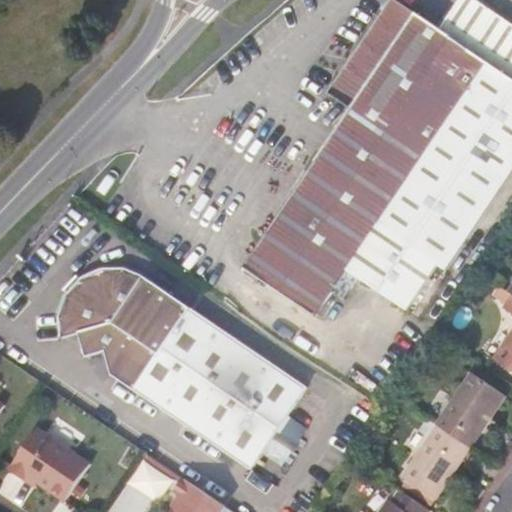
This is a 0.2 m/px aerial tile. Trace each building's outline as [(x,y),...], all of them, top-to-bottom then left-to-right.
[(246,270),(316,317),(378,227),(447,273),(511,178),(511,26),(473,0),(467,0),(444,34),(397,2),(332,96),(353,113),(246,270)] [(99,269),(75,275),(57,293),(51,314),(55,338),(77,334),(81,356),(103,353),(107,373),(247,468),(262,446),(303,386),(228,335),(164,292),(142,282),(120,274),(99,269)] [(511,332),(496,356),(511,366),(511,332)] [(473,370),(438,424),(439,425),(470,445),(471,446),(507,393),(473,370)] [(437,497),(470,445),(439,425),(405,476),(437,497)] [(38,429),(12,465),(26,475),(28,472),(66,500),(90,468),(38,429)] [(371,481),(395,496),(402,489),(376,472),(371,481)] [(221,511),(226,506),(184,478),(175,492),(183,497),(173,511),(221,511)] [(402,489),(395,496),(393,500),(390,499),(381,511),(427,511),(430,508),(402,489)]
